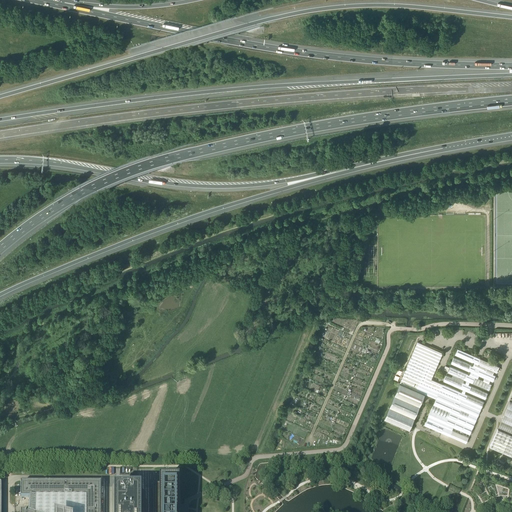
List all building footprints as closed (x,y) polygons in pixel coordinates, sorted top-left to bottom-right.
[(457,349),(455,355),(474,363),(473,366),(453,358),(452,360),(451,364),(470,372),(469,375),(450,366),(449,368),(445,366),(443,370),(448,371),(447,372),(466,381),(465,384),(446,375),(443,381),(463,390),(461,392),(431,379),(442,353),(417,342),(384,419),(409,430),(424,394),(436,399),(424,425),(466,443),(468,437),(449,429),(450,426),(470,435),(484,402),(464,394),(465,391),(485,399),(487,393),(468,385),(469,382),(489,390),(491,384),(488,383),(490,380),(492,382),(495,376),(492,374),(494,372),(496,373),(499,367),(457,349)] [(498,428),(511,434),(511,402),(510,402),(498,428)] [(490,447),(511,456),(511,435),(498,429),(490,447)] [(101,511),(101,484),(21,484),(21,499),(30,499),(28,511),(101,511)] [(179,511),(180,511),(180,484),(173,484),(153,484),(152,511),(179,511)] [(141,511),(142,489),(115,489),(114,511),(141,511)]
